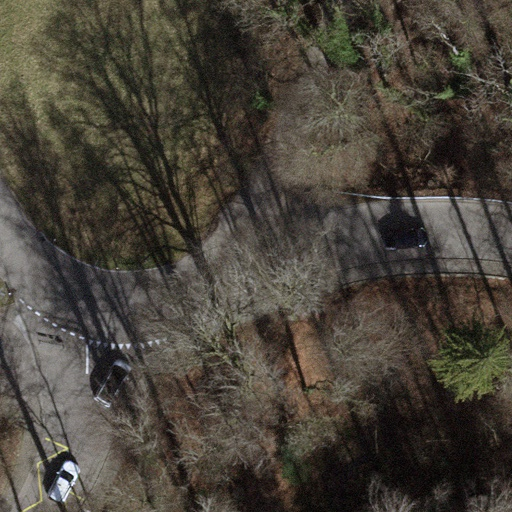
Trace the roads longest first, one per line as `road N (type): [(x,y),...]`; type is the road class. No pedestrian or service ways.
road 1 (unclassified): [(344,0),(303,85),(265,252)]
road 2 (tertiary): [(511,233),(380,229),(265,252)]
road 3 (tertiary): [(265,252),(149,301),(90,308)]
road 4 (unclassified): [(49,511),(75,443),(88,341)]
